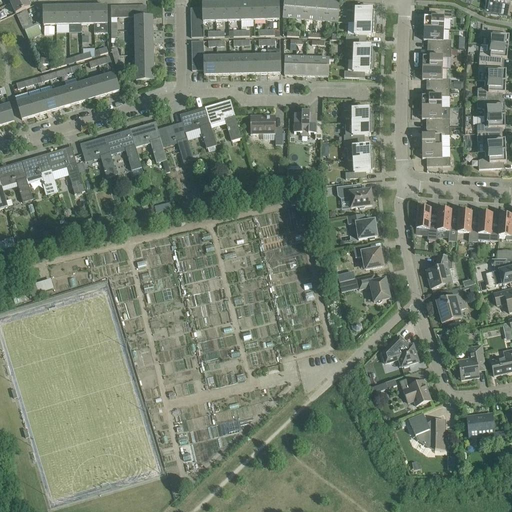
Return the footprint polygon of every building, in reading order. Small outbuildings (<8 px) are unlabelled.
[(26,0),(19,0),(10,4),(15,15),(21,12),(30,8),(26,0)] [(511,5),(511,0),(486,0),(484,13),(491,16),(497,17),(499,3),(511,5)] [(294,20),(295,2),(284,1),(283,19),(294,20)] [(305,21),(306,3),(295,2),(294,20),(305,21)] [(240,4),(241,22),(254,22),(253,3),(240,4)] [(253,3),(254,22),(266,21),(266,3),(253,3)] [(266,3),(266,21),(279,21),(279,3),(266,3)] [(316,22),(317,3),(306,3),(305,21),(316,22)] [(326,23),(328,4),(317,3),(316,22),(326,23)] [(202,5),(202,9),(203,15),(203,21),(203,23),(215,23),(215,4),(202,5)] [(215,4),(215,23),(228,22),(228,4),(215,4)] [(228,4),(228,22),(241,22),(240,4),(228,4)] [(339,5),(328,4),(326,23),(337,23),(339,5)] [(347,5),(347,11),(356,12),(355,24),(376,25),(376,24),(375,16),(374,16),(374,12),(367,12),(362,12),(362,6),(347,5)] [(81,8),(82,26),(94,25),(94,7),(81,8)] [(107,7),(94,7),(94,25),(95,35),(107,35),(107,25),(107,17),(107,7)] [(43,26),(56,26),(56,8),(43,8),(43,26)] [(68,8),(56,8),(56,26),(69,26),(68,8)] [(68,8),(69,26),(82,26),(81,8),(68,8)] [(423,30),(444,31),(444,20),(452,20),(452,17),(453,11),(429,10),(429,11),(432,11),(431,19),(424,18),(423,30)] [(17,17),(23,31),(24,30),(33,27),(26,12),(17,17)] [(147,18),(141,19),(135,19),(134,19),(134,31),(153,31),(152,18),(147,18)] [(346,42),(361,43),(361,37),(373,37),(373,33),(375,33),(377,25),(355,24),(355,36),(346,36),(346,42)] [(33,27),(24,30),(29,41),(42,35),(37,25),(33,27)] [(487,47),(508,49),(509,37),(504,37),(505,30),(482,26),(481,38),(488,40),(487,47)] [(430,50),(451,51),(451,42),(443,42),(444,31),(423,30),(423,41),(430,42),(430,50)] [(134,31),(135,44),(153,44),(153,31),(134,31)] [(346,42),(345,48),(354,49),(354,61),(375,62),(375,61),(374,53),(372,53),(372,49),(366,49),(360,49),(361,43),(346,42)] [(153,56),(153,44),(135,44),(135,57),(153,56)] [(479,64),(502,65),(502,60),(507,60),(508,49),(487,47),(487,53),(479,54),(479,64)] [(95,50),(82,50),(82,56),(84,61),(91,59),(94,58),(95,52),(95,50)] [(420,62),(420,69),(422,69),(442,70),(442,59),(450,59),(451,57),(457,57),(457,51),(451,51),(430,50),(429,58),(427,58),(422,58),(422,62),(420,62)] [(267,57),(268,75),(280,75),(280,57),(273,57),(273,52),(267,52),(267,57)] [(135,57),(135,69),(154,69),(153,56),(135,57)] [(229,58),(230,76),(242,76),(242,57),(229,58)] [(242,57),(242,76),(255,75),(255,57),(242,57)] [(255,57),(255,75),(268,75),(267,57),(255,57)] [(204,60),(204,66),(204,72),(204,76),(217,76),(217,58),(204,58),(204,60)] [(217,58),(217,76),(230,76),(229,58),(217,58)] [(284,77),(295,77),(296,59),(285,58),(284,77)] [(306,77),(307,59),(296,59),(295,77),(306,77)] [(317,78),(318,59),(307,59),(306,77),(317,78)] [(318,59),(317,78),(328,78),(329,60),(318,59)] [(344,73),(344,79),(359,79),(359,73),(365,74),(371,74),(371,71),(373,71),(375,63),(375,62),(354,61),(353,73),(344,73)] [(485,82),(505,83),(506,71),(501,71),(502,65),(479,64),(478,73),(485,76),(485,82)] [(74,74),(73,69),(60,73),(62,78),(74,74)] [(154,69),(135,69),(136,82),(154,82),(154,69)] [(420,69),(420,77),(422,77),(422,81),(427,81),(429,81),(429,89),(450,90),(450,81),(442,81),(442,70),(422,69),(420,69)] [(62,78),(60,73),(48,76),(50,81),(62,78)] [(114,74),(102,78),(107,96),(119,92),(114,74)] [(50,81),(48,76),(36,80),(38,85),(50,81)] [(90,82),(95,99),(107,96),(102,78),(90,82)] [(38,85),(36,80),(24,83),(25,89),(38,85)] [(77,85),(83,103),(95,99),(90,82),(77,85)] [(477,90),(477,100),(500,100),(500,94),(505,95),(505,83),(485,82),(485,88),(477,90)] [(65,89),(70,106),(83,103),(77,85),(65,89)] [(53,93),(58,110),(70,106),(65,89),(53,93)] [(419,101),(419,109),(421,109),(442,109),(442,98),(450,98),(450,90),(429,89),(429,97),(426,97),(422,97),(421,101),(419,101)] [(41,96),(46,114),(58,110),(53,93),(41,96)] [(29,100),(34,117),(46,114),(41,96),(29,100)] [(22,121),(34,117),(29,100),(17,104),(22,121)] [(500,106),(500,100),(477,100),(477,109),(484,111),(484,118),(505,118),(505,106),(500,106)] [(230,101),(205,109),(210,126),(225,122),(231,142),(241,139),(230,101)] [(0,108),(0,120),(2,127),(14,123),(9,106),(0,108)] [(370,124),(374,124),(373,116),(370,116),(370,112),(359,112),(358,106),(344,106),(344,112),(352,112),(352,124),(370,124)] [(180,116),(187,140),(202,135),(207,150),(216,147),(210,126),(205,109),(180,116)] [(419,109),(419,116),(421,116),(421,120),(426,120),(428,120),(429,129),(449,128),(449,120),(450,109),(442,109),(421,109),(419,109)] [(322,122),(316,122),(317,116),(309,116),(310,114),(302,114),(302,116),(295,116),(294,135),(301,135),(301,137),(309,137),(309,135),(316,135),(316,140),(322,140),(322,122)] [(155,123),(163,149),(178,145),(184,166),(194,163),(187,140),(180,116),(182,124),(158,131),(155,123)] [(275,117),(250,118),(250,135),(275,134),(275,147),(282,147),(282,129),(275,129),(275,117)] [(505,129),(505,118),(484,118),(484,124),(477,126),(477,136),(500,135),(500,129),(505,129)] [(163,149),(155,123),(130,131),(135,149),(151,144),(157,164),(167,161),(163,149)] [(373,132),(374,124),(370,124),(352,124),(352,136),(344,136),(344,143),(359,143),(359,137),(371,136),(371,133),(373,132)] [(422,141),(420,141),(420,148),(422,148),(442,148),(442,137),(450,137),(449,128),(429,129),(429,137),(426,137),(421,137),(422,141)] [(106,138),(111,156),(126,152),(132,172),(141,169),(135,149),(130,131),(106,138)] [(485,147),(485,153),(505,152),(505,140),(500,141),(500,135),(477,136),(477,145),(485,147)] [(117,176),(111,156),(106,138),(80,146),(85,164),(101,159),(107,179),(117,176)] [(353,149),(353,162),(375,161),(373,152),(371,152),(371,148),(359,149),(359,143),(344,143),(344,150),(353,149)] [(46,156),(51,174),(67,170),(73,189),(83,186),(71,148),(46,156)] [(422,148),(420,148),(420,156),(422,156),(422,160),(426,160),(429,160),(429,168),(427,168),(450,168),(450,159),(442,159),(442,148),(422,148)] [(506,164),(505,152),(485,153),(485,159),(478,162),(479,171),(502,170),(501,164),(506,164)] [(46,156),(21,163),(28,185),(34,184),(34,183),(42,181),(46,197),(57,194),(51,174),(46,156)] [(374,169),(375,161),(353,162),(354,174),(345,174),(345,181),(351,180),(361,180),(360,174),(372,173),(372,169),(374,169)] [(21,163),(0,169),(0,180),(3,192),(19,187),(24,204),(33,201),(28,185),(21,163)] [(0,210),(8,208),(3,192),(0,180),(0,210)] [(231,186),(232,193),(245,190),(244,183),(231,186)] [(351,210),(362,208),(372,207),(370,191),(353,193),(352,187),(336,189),(338,198),(341,200),(347,200),(350,202),(351,210)] [(162,206),(154,208),(156,215),(163,213),(162,206)] [(427,241),(436,242),(437,225),(429,224),(430,210),(418,209),(416,230),(428,231),(427,241)] [(457,233),(458,227),(450,226),(451,212),(438,211),(437,225),(436,242),(437,231),(449,232),(448,242),(456,243),(457,233)] [(477,243),(478,241),(477,241),(478,228),(470,228),(472,214),(459,213),(458,227),(457,233),(469,234),(468,243),(477,243)] [(498,243),(499,237),(498,237),(499,230),(491,229),(492,216),(479,214),(478,228),(477,241),(478,241),(498,243)] [(358,241),(367,240),(377,238),(374,221),(364,223),(363,216),(348,219),(349,226),(356,225),(358,241)] [(511,217),(500,216),(499,230),(498,237),(499,237),(506,237),(506,241),(511,241),(511,237),(511,223),(511,217)] [(0,251),(15,248),(12,239),(4,241),(4,242),(0,243),(0,251)] [(366,271),(372,269),(382,268),(379,251),(369,253),(368,246),(353,249),(355,259),(363,258),(366,271)] [(497,252),(497,261),(507,261),(511,261),(511,260),(511,252),(504,252),(497,252)] [(451,271),(452,259),(438,257),(435,270),(426,272),(431,290),(452,285),(448,271),(451,271)] [(492,261),(491,267),(494,267),(494,271),(494,273),(492,274),(495,287),(502,285),(502,286),(511,283),(511,268),(511,269),(510,267),(506,267),(507,261),(497,261),(492,261)] [(338,277),(339,284),(347,282),(345,275),(338,277)] [(356,280),(339,284),(341,294),(359,290),(359,291),(371,289),(372,294),(374,303),(376,303),(376,304),(378,305),(380,304),(381,303),(381,302),(390,300),(385,280),(375,282),(374,276),(356,280)] [(475,285),(469,287),(469,290),(472,299),(478,297),(475,285)] [(442,325),(452,322),(453,322),(453,323),(460,322),(460,320),(461,319),(459,311),(466,309),(460,289),(446,293),(448,301),(436,304),(442,325)] [(509,315),(511,313),(511,291),(511,290),(507,291),(502,292),(494,295),(497,307),(506,305),(509,315)] [(361,325),(357,322),(354,323),(351,327),(352,331),(356,333),(360,332),(362,328),(361,325)] [(399,338),(382,355),(385,365),(398,361),(401,368),(403,368),(404,369),(409,368),(409,366),(418,363),(413,346),(411,347),(410,347),(407,347),(407,346),(399,338)] [(485,369),(483,359),(481,348),(467,350),(469,361),(458,362),(461,382),(479,379),(477,370),(485,369)] [(511,351),(503,354),(505,359),(490,362),(494,378),(511,373),(511,351)] [(423,382),(413,385),(409,387),(406,380),(399,383),(408,404),(414,402),(416,408),(431,402),(423,382)] [(385,384),(387,390),(396,387),(394,381),(385,384)] [(445,452),(445,431),(445,421),(435,421),(435,422),(427,426),(423,415),(408,421),(415,438),(417,437),(418,441),(430,450),(435,450),(435,452),(445,452)] [(494,435),(493,427),(492,417),(477,419),(477,417),(467,418),(469,439),(479,438),(479,436),(494,435)]
